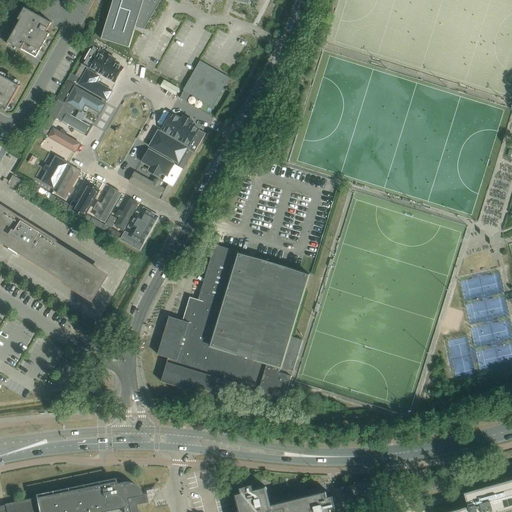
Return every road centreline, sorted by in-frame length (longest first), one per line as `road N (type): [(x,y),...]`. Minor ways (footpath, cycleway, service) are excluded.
road 1 (tertiary): [(133,436),(346,456),(511,432)]
road 2 (residential): [(167,98),(140,82),(123,87),(88,146),(92,167),(119,183)]
road 3 (unclassified): [(76,0),(83,3),(17,125),(0,125)]
road 4 (unclassified): [(237,140),(307,0)]
road 5 (unclassified): [(130,354),(83,347),(0,295)]
road 6 (unclassified): [(130,354),(141,306),(189,223)]
road 7 (tertiary): [(0,451),(133,436)]
